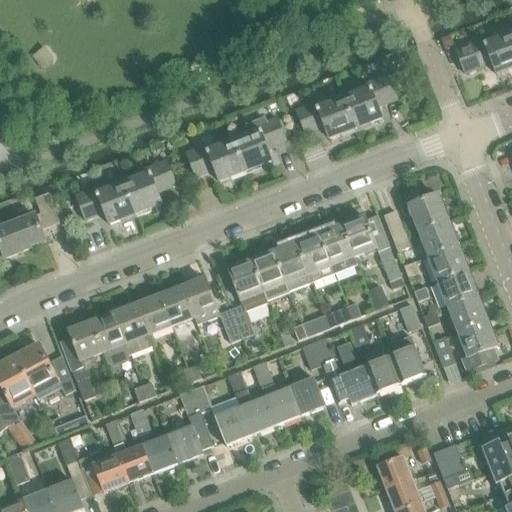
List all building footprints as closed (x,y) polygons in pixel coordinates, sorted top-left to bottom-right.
[(463,49),(456,52),(466,76),(472,74),(493,66),(498,78),(511,72),(511,34),(509,26),(493,33),(494,37),(463,49)] [(450,38),(442,41),(446,52),(454,49),(450,38)] [(357,87),(340,94),(343,101),(344,101),(356,132),(383,121),(379,110),(397,103),(389,81),(388,78),(381,81),(368,86),(358,90),(357,87)] [(317,105),(299,113),(308,137),(327,130),(331,141),(356,132),(344,101),(343,101),(330,106),(328,101),(317,105)] [(265,120),(245,128),(249,137),(234,143),(246,174),(273,164),(269,152),(287,145),(278,121),(267,125),(265,120)] [(191,154),(188,155),(191,163),(198,180),(217,173),(221,184),(246,174),(234,143),(220,148),(219,144),(208,148),(191,154)] [(139,181),(125,187),(137,218),(163,208),(158,196),(178,189),(168,164),(137,176),(139,181)] [(111,228),(137,218),(125,187),(109,193),(107,188),(76,200),(86,224),(106,216),(111,228)] [(40,217),(0,232),(0,250),(5,264),(32,253),(32,252),(38,249),(46,246),(41,234),(46,233),(59,228),(60,227),(49,198),(35,203),(40,217)] [(411,209),(421,234),(449,223),(439,198),(411,209)] [(387,219),(396,244),(406,240),(397,216),(387,219)] [(366,219),(343,228),(355,260),(379,251),(380,255),(391,251),(379,218),(368,223),(366,219)] [(421,234),(431,259),(459,248),(449,223),(421,234)] [(343,228),(320,237),(336,277),(357,269),(354,261),(355,260),(343,228)] [(320,237),(298,245),(314,285),(336,277),(320,237)] [(410,249),(406,240),(396,244),(400,253),(410,249)] [(291,294),(313,285),(314,285),(298,245),(276,254),(291,294)] [(431,259),(440,284),(469,273),(459,248),(431,259)] [(391,285),(402,280),(391,251),(380,255),(391,285)] [(276,254),(252,263),(265,295),(263,296),(266,304),(291,294),(276,254)] [(252,263),(229,272),(241,304),(243,308),(244,308),(247,316),(268,308),(266,304),(263,296),(265,295),(252,263)] [(417,266),(405,271),(409,282),(422,277),(417,266)] [(440,284),(450,310),(478,299),(469,273),(440,284)] [(207,281),(184,290),(195,320),(194,321),(197,330),(219,321),(216,312),(218,311),(207,281)] [(173,329),(194,321),(195,320),(184,290),(161,298),(173,329)] [(427,291),(415,296),(419,307),(431,302),(427,291)] [(161,298),(137,307),(149,338),(173,329),(161,298)] [(385,299),(373,304),(377,313),(389,308),(385,299)] [(450,310),(460,335),(488,324),(478,299),(450,310)] [(149,338),(137,307),(115,316),(131,357),(153,349),(149,338)] [(244,308),(232,312),(243,341),(255,337),(247,316),(244,308)] [(356,308),(349,311),(353,323),(361,320),(356,308)] [(410,333),(420,329),(413,309),(402,313),(410,333)] [(349,311),(326,319),(331,331),(353,323),(349,311)] [(231,346),(243,341),(232,312),(220,317),(231,346)] [(125,361),(130,358),(131,357),(115,316),(92,325),(104,355),(103,356),(107,367),(113,366),(119,364),(125,361)] [(437,317),(424,322),(429,333),(441,328),(437,317)] [(326,319),(304,328),(309,340),(331,331),(326,319)] [(488,324),(460,335),(470,360),(464,363),(469,375),(499,363),(495,352),(499,351),(488,324)] [(81,364),(103,356),(104,355),(92,325),(69,334),(72,341),(61,345),(72,374),(84,404),(95,400),(81,364)] [(298,344),(309,340),(304,328),(294,332),(298,344)] [(371,349),(363,328),(351,333),(359,354),(371,349)] [(445,339),(433,344),(443,370),(456,366),(445,339)] [(352,409),(378,399),(366,371),(341,380),(335,363),(327,342),(315,347),(323,368),(339,408),(350,404),(352,409)] [(347,365),(360,359),(353,343),(340,349),(347,365)] [(312,372),(323,368),(315,347),(304,351),(312,372)] [(39,348),(17,360),(35,395),(46,389),(47,392),(59,386),(66,399),(75,393),(65,365),(52,372),(39,348)] [(414,352),(391,361),(402,390),(426,380),(414,352)] [(0,384),(6,397),(0,400),(0,417),(8,430),(19,423),(13,410),(25,404),(24,401),(35,395),(17,360),(0,368),(0,384)] [(391,361),(366,371),(378,399),(402,390),(391,361)] [(253,371),(265,401),(276,429),(301,419),(291,391),(281,395),(276,394),(265,366),(253,371)] [(197,369),(190,372),(194,385),(202,382),(197,369)] [(184,389),(194,385),(190,372),(189,371),(178,375),(184,389)] [(241,374),(228,379),(229,380),(251,439),(276,429),(265,401),(257,405),(252,402),(241,374)] [(226,449),(251,439),(229,380),(225,382),(237,412),(215,421),(224,443),(226,449)] [(314,382),(291,391),(301,419),(325,410),(314,382)] [(152,387),(144,390),(149,402),(157,399),(152,387)] [(139,406),(149,402),(144,390),(135,393),(139,406)] [(204,390),(193,394),(202,417),(213,412),(204,390)] [(188,422),(202,417),(193,394),(179,400),(188,422)] [(140,440),(151,435),(143,414),(131,418),(140,440)] [(0,436),(5,432),(8,430),(0,417),(0,436)] [(58,440),(89,428),(86,419),(55,432),(58,440)] [(15,427),(22,450),(36,445),(29,423),(15,427)] [(106,428),(118,459),(129,487),(154,477),(143,449),(130,454),(118,424),(106,428)] [(482,451),(491,475),(511,467),(511,428),(508,428),(504,429),(481,438),(486,450),(482,451)] [(193,430),(169,439),(180,467),(203,458),(193,430)] [(149,436),(140,440),(143,449),(154,477),(180,467),(169,439),(153,445),(149,436)] [(66,469),(79,464),(70,442),(57,447),(66,469)] [(456,448),(444,452),(455,478),(466,474),(456,448)] [(417,455),(423,468),(432,465),(426,451),(417,455)] [(458,488),(455,478),(444,452),(433,456),(447,492),(458,488)] [(100,456),(79,464),(92,499),(103,494),(104,496),(129,487),(118,459),(103,465),(100,456)] [(377,470),(386,493),(412,482),(403,460),(377,470)] [(17,489),(30,484),(21,461),(8,466),(17,489)] [(511,467),(491,475),(496,487),(500,486),(504,497),(511,494),(511,467)] [(438,481),(435,475),(428,478),(431,484),(438,481)] [(386,493),(393,511),(403,511),(421,505),(412,482),(386,493)] [(73,484),(48,494),(55,511),(82,511),(84,511),(73,484)] [(430,489),(435,500),(444,496),(440,485),(430,489)] [(352,511),(346,493),(334,497),(338,511),(352,511)] [(55,511),(48,494),(24,504),(26,511),(55,511)] [(26,511),(24,504),(20,496),(5,502),(4,501),(0,502),(0,511),(26,511)] [(443,511),(449,510),(444,496),(435,500),(439,511),(443,511)]
